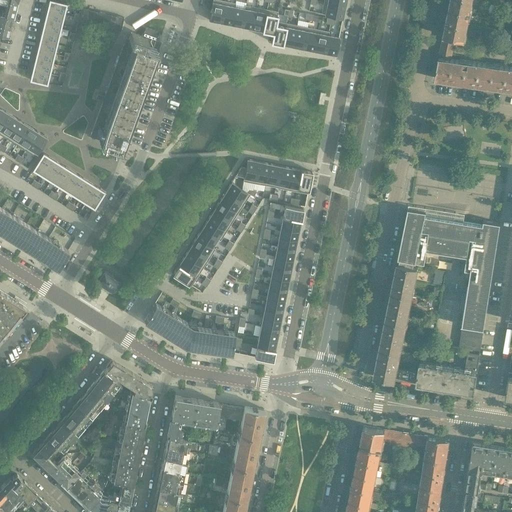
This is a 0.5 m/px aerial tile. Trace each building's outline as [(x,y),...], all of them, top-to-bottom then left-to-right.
[(7,0),(6,7),(4,16),(14,18),(18,0),(7,0)] [(50,0),(49,0),(47,10),(64,14),(67,4),(50,0)] [(219,0),(213,0),(209,20),(220,23),(225,1),(219,0)] [(449,0),(448,6),(469,11),(471,0),(449,0)] [(225,1),(220,23),(231,25),(235,3),(225,1)] [(235,3),(231,25),(241,27),(246,5),(246,3),(236,1),(235,3)] [(324,3),(321,14),(343,18),(345,7),(324,3)] [(502,6),(489,3),(488,13),(500,15),(502,6)] [(246,5),(241,27),(252,29),(256,7),(246,5)] [(443,34),(455,36),(464,38),(469,11),(448,6),(443,34)] [(256,7),(252,29),(263,31),(267,10),(256,7)] [(79,21),(85,23),(88,9),(82,8),(80,14),(79,18),(79,21)] [(85,23),(91,24),(94,10),(88,9),(85,23)] [(47,10),(45,20),(62,24),(64,14),(47,10)] [(94,10),(91,24),(97,26),(100,12),(94,10)] [(267,10),(263,31),(273,33),(278,12),(267,10)] [(97,26),(103,27),(106,13),(100,12),(97,26)] [(272,35),(271,42),(282,45),(286,23),(288,16),(278,14),(278,12),(273,33),(272,35)] [(103,27),(109,29),(112,15),(106,13),(103,27)] [(0,15),(0,25),(11,28),(14,18),(4,16),(0,15)] [(109,29),(114,30),(117,16),(112,15),(109,29)] [(117,16),(114,30),(121,31),(124,18),(117,16)] [(45,20),(42,30),(59,34),(62,24),(45,20)] [(297,25),(293,47),(303,49),(307,27),(308,22),(298,20),(297,25)] [(286,23),(282,45),(293,47),(297,25),(286,23)] [(0,35),(9,38),(11,28),(0,25),(0,35)] [(307,27),(303,49),(314,51),(318,29),(307,27)] [(318,29),(314,51),(324,53),(329,32),(318,29)] [(42,30),(40,40),(57,44),(59,34),(42,30)] [(156,31),(155,34),(147,31),(143,36),(131,32),(129,39),(126,38),(105,96),(98,94),(96,98),(103,100),(90,136),(101,140),(101,142),(105,143),(105,142),(124,148),(159,50),(158,49),(160,43),(154,40),(157,31),(156,31)] [(329,32),(324,53),(335,55),(339,37),(328,35),(329,32)] [(455,36),(443,34),(438,56),(450,58),(455,36)] [(40,40),(38,50),(54,54),(57,44),(40,40)] [(207,56),(224,60),(227,50),(209,46),(207,56)] [(38,50),(35,60),(52,64),(54,54),(38,50)] [(465,60),(450,58),(438,56),(434,77),(462,81),(465,60)] [(35,60),(33,70),(50,74),(52,64),(35,60)] [(492,64),(465,60),(462,81),(489,85),(492,64)] [(511,66),(492,64),(489,85),(511,88),(511,66)] [(33,70),(30,80),(47,84),(50,74),(33,70)] [(1,109),(0,109),(0,130),(10,115),(1,109)] [(10,115),(0,130),(0,134),(7,139),(19,121),(10,115)] [(19,121),(7,139),(16,145),(28,126),(19,121)] [(28,126),(16,145),(25,151),(37,132),(28,126)] [(37,132),(25,151),(35,157),(47,138),(37,132)] [(42,176),(52,159),(43,153),(33,170),(42,176)] [(51,181),(61,165),(52,159),(42,176),(51,181)] [(241,167),(236,175),(236,176),(244,177),(243,181),(242,189),(250,194),(253,189),(254,183),(259,162),(247,159),(246,168),(241,167)] [(254,183),(253,189),(264,191),(265,185),(269,164),(259,162),(254,183)] [(269,164),(265,185),(275,187),(280,166),(269,164)] [(59,187),(70,170),(61,165),(51,181),(59,187)] [(280,166),(275,187),(286,190),(290,168),(280,166)] [(290,168),(286,190),(297,192),(301,170),(300,170),(290,168)] [(68,192),(78,175),(70,170),(59,187),(68,192)] [(301,170),(297,192),(308,194),(312,172),(302,170),(301,170)] [(76,197),(87,181),(78,175),(68,192),(76,197)] [(85,203),(96,186),(87,181),(76,197),(85,203)] [(231,182),(225,192),(244,204),(250,194),(242,189),(231,182)] [(94,209),(105,192),(96,186),(85,203),(94,209)] [(225,192),(220,201),(238,213),(244,204),(225,192)] [(220,201),(214,210),(232,222),(238,213),(220,201)] [(0,230),(4,233),(15,216),(0,206),(0,230)] [(285,206),(283,216),(301,220),(303,209),(285,206)] [(482,224),(472,222),(425,215),(425,211),(425,210),(407,207),(407,208),(398,257),(397,257),(399,258),(398,262),(413,265),(413,261),(415,261),(424,262),(426,248),(466,255),(464,268),(470,269),(467,287),(467,286),(461,323),(461,324),(483,328),(483,327),(499,222),(500,222),(483,219),(483,220),(482,224)] [(214,210),(208,219),(226,231),(232,222),(214,210)] [(56,211),(50,221),(60,227),(66,217),(56,211)] [(41,233),(15,216),(4,233),(31,250),(41,233)] [(283,216),(281,226),(299,230),(301,220),(283,216)] [(208,219),(202,228),(221,240),(226,231),(208,219)] [(281,226),(279,236),(297,240),(299,230),(281,226)] [(202,228),(196,237),(215,249),(212,247),(217,239),(220,241),(221,240),(202,228)] [(68,250),(53,241),(41,233),(31,250),(58,267),(68,250)] [(279,236),(277,246),(295,250),(297,240),(279,236)] [(196,237),(190,247),(209,258),(215,249),(196,237)] [(277,246),(275,256),(293,260),(295,250),(277,246)] [(190,247),(185,256),(203,267),(209,258),(190,247)] [(179,264),(178,265),(197,277),(203,267),(185,256),(179,264)] [(275,256),(273,266),(291,270),(293,260),(275,256)] [(397,262),(394,276),(414,280),(417,266),(413,265),(398,262),(397,262)] [(178,266),(173,274),(191,286),(197,277),(178,265),(178,266)] [(273,266),(271,276),(289,280),(291,270),(273,266)] [(107,290),(110,293),(115,290),(114,290),(119,282),(117,281),(116,281),(106,274),(104,272),(99,280),(98,285),(102,287),(102,286),(107,290)] [(271,276),(269,286),(287,290),(289,280),(271,276)] [(414,280),(394,276),(391,290),(411,294),(413,287),(414,281),(414,280)] [(269,286),(267,296),(285,300),(287,290),(269,286)] [(0,303),(10,310),(18,317),(25,308),(25,306),(0,289),(0,303)] [(411,294),(391,290),(388,303),(408,308),(409,304),(411,297),(411,294)] [(267,296),(265,306),(283,310),(285,300),(267,296)] [(143,321),(170,337),(182,319),(155,303),(155,302),(143,321)] [(10,310),(0,303),(0,316),(11,326),(18,317),(10,310)] [(408,308),(388,303),(385,318),(405,322),(408,308)] [(265,306),(263,316),(281,320),(283,310),(265,306)] [(0,331),(3,335),(11,326),(0,316),(0,331)] [(263,316),(261,326),(279,330),(281,320),(263,316)] [(405,322),(385,318),(382,332),(402,336),(405,322)] [(187,347),(201,349),(204,327),(192,325),(182,319),(170,337),(182,345),(187,347)] [(480,350),(483,328),(461,324),(457,346),(480,350)] [(261,326),(259,336),(277,340),(279,330),(261,326)] [(204,327),(201,349),(231,353),(231,352),(234,336),(234,332),(204,327)] [(402,336),(382,332),(379,346),(400,350),(402,336)] [(259,336),(257,346),(275,350),(277,340),(259,336)] [(257,346),(255,357),(273,360),(275,350),(257,346)] [(400,350),(379,346),(376,359),(397,364),(400,350)] [(467,352),(466,360),(478,362),(479,354),(467,352)] [(397,364),(376,359),(373,375),(375,375),(375,376),(394,379),(396,367),(397,364)] [(104,369),(115,378),(117,376),(123,367),(112,360),(104,369)] [(473,391),(476,370),(478,362),(466,360),(465,369),(447,366),(444,387),(473,391)] [(419,362),(417,371),(416,382),(444,387),(447,366),(419,362)] [(117,376),(135,388),(142,378),(123,367),(117,376)] [(417,371),(396,367),(394,379),(416,382),(417,371)] [(98,378),(113,391),(120,383),(115,378),(104,369),(98,378)] [(113,391),(98,378),(91,386),(107,399),(113,391)] [(133,391),(151,395),(153,385),(142,378),(135,388),(133,391)] [(107,399),(91,386),(84,394),(99,408),(107,399)] [(130,391),(128,401),(149,405),(151,395),(133,391),(130,391)] [(77,403),(92,416),(99,408),(84,394),(77,403)] [(178,422),(182,422),(193,424),(197,399),(176,395),(171,419),(178,420),(178,422)] [(193,424),(216,428),(218,416),(219,404),(220,403),(197,399),(193,424)] [(128,401),(126,411),(147,415),(149,405),(128,401)] [(70,411),(85,424),(92,416),(77,403),(70,411)] [(242,419),(244,407),(219,404),(218,416),(216,428),(224,429),(226,417),(242,419)] [(242,419),(239,433),(258,437),(261,423),(264,410),(244,406),(244,407),(242,419)] [(62,419),(78,433),(85,424),(70,411),(62,419)] [(124,421),(145,425),(147,415),(126,411),(124,421)] [(78,433),(62,419),(55,427),(71,441),(78,433)] [(171,419),(167,437),(181,440),(182,436),(179,435),(181,429),(182,422),(178,422),(178,420),(171,419)] [(145,425),(124,421),(121,421),(119,433),(142,437),(145,425)] [(383,439),(385,428),(363,425),(359,442),(381,447),(383,439)] [(48,436),(61,448),(64,450),(71,441),(55,427),(48,436)] [(399,450),(402,431),(385,428),(383,439),(381,447),(398,450),(399,450)] [(408,446),(410,432),(402,431),(399,450),(403,451),(404,445),(408,446)] [(427,435),(410,432),(408,446),(419,447),(420,444),(426,445),(427,435)] [(117,444),(140,449),(142,437),(119,433),(117,444)] [(235,451),(233,464),(252,468),(255,455),(258,437),(239,433),(235,451)] [(448,438),(427,435),(426,445),(424,457),(445,460),(448,438)] [(61,448),(48,436),(42,443),(31,454),(37,460),(43,453),(45,455),(47,454),(52,458),(61,448)] [(167,437),(165,447),(189,452),(191,441),(181,440),(167,437)] [(376,474),(381,447),(359,442),(354,470),(376,474)] [(482,468),(487,444),(472,442),(469,465),(482,468)] [(114,456),(138,460),(140,449),(117,444),(114,456)] [(494,470),(497,446),(487,444),(482,468),(494,470)] [(506,472),(510,448),(497,446),(494,470),(506,472)] [(165,447),(163,457),(187,462),(189,452),(165,447)] [(43,453),(37,460),(49,471),(57,463),(52,458),(47,454),(45,455),(43,453)] [(49,471),(57,479),(72,463),(64,456),(57,463),(49,471)] [(114,456),(112,467),(135,472),(138,460),(114,456)] [(163,457),(161,467),(185,473),(187,462),(163,457)] [(445,460),(424,457),(420,484),(441,487),(445,460)] [(57,479),(66,487),(81,472),(72,463),(57,479)] [(229,482),(226,496),(246,500),(249,486),(252,468),(233,464),(229,482)] [(482,468),(469,465),(465,486),(479,488),(482,468)] [(110,479),(122,482),(133,484),(135,472),(112,467),(110,479)] [(159,478),(183,483),(185,473),(161,467),(159,478)] [(81,472),(66,487),(73,494),(88,479),(84,475),(87,472),(83,469),(81,472)] [(376,474),(354,470),(348,496),(370,501),(371,499),(373,490),(376,474)] [(8,479),(25,498),(27,500),(35,491),(24,480),(24,481),(17,474),(16,475),(15,474),(11,478),(10,477),(8,479)] [(157,488),(180,493),(183,483),(159,478),(157,488)] [(0,487),(17,506),(25,498),(8,479),(5,482),(0,487)] [(73,494),(80,501),(98,483),(95,480),(91,482),(88,479),(73,494)] [(122,482),(120,491),(131,493),(133,484),(122,482)] [(490,490),(492,483),(486,482),(486,484),(481,483),(480,489),(490,490)] [(80,501),(88,508),(100,495),(102,493),(98,488),(101,486),(98,483),(80,501)] [(436,511),(441,487),(420,484),(416,511),(421,511),(436,511)] [(508,485),(498,484),(497,490),(507,492),(508,485)] [(0,502),(8,511),(11,511),(17,506),(0,487),(0,502)] [(157,488),(155,498),(178,503),(180,493),(157,488)] [(378,499),(380,491),(373,490),(371,499),(378,499)] [(41,511),(49,504),(35,491),(27,500),(38,511),(41,511)] [(120,493),(115,511),(127,511),(131,493),(120,491),(120,493)] [(477,501),(478,493),(465,491),(462,506),(472,508),(474,508),(475,501),(477,501)] [(105,511),(115,511),(120,493),(116,493),(115,496),(109,495),(108,498),(105,511)] [(92,511),(105,511),(108,498),(102,497),(100,495),(88,508),(92,511)] [(222,511),(243,511),(246,500),(226,496),(222,511)] [(348,496),(345,511),(368,511),(370,501),(348,496)] [(175,511),(178,503),(155,498),(153,508),(169,511),(175,511)] [(8,511),(0,502),(0,511),(8,511)]
